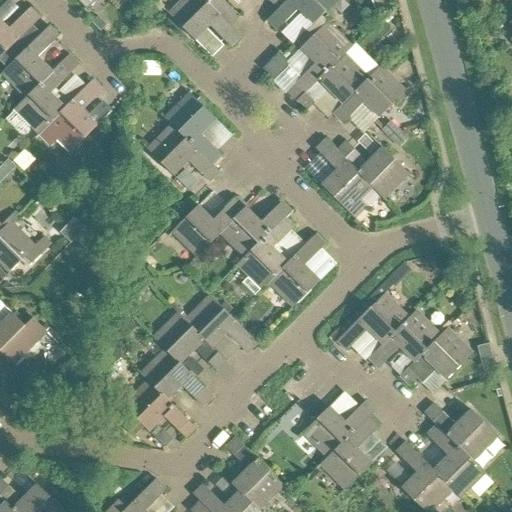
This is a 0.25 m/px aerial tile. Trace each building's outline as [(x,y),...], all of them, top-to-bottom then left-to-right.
[(76,0),(86,10),(96,0),(76,0)] [(202,0),(183,0),(168,15),(195,42),(209,27),(223,41),(223,40),(231,48),(241,38),(230,26),(229,27),(202,0)] [(202,0),(229,27),(230,26),(239,17),(221,0),(202,0)] [(289,0),(279,11),(279,10),(267,22),(277,32),(298,11),(314,26),(339,0),(289,0)] [(269,0),(279,10),(279,11),(289,0),(269,0)] [(372,0),(371,1),(377,15),(388,11),(384,0),(372,0)] [(0,59),(3,57),(9,51),(29,31),(41,19),(31,9),(9,30),(0,21),(0,59)] [(106,26),(98,18),(93,24),(101,32),(106,26)] [(288,93),(297,103),(345,55),(352,48),(328,23),(301,50),(316,65),(288,93)] [(52,73),(38,59),(59,38),(49,28),(17,60),(11,65),(7,70),(1,75),(25,100),(26,100),(52,73)] [(3,57),(0,59),(0,62),(7,70),(11,65),(17,60),(9,51),(3,57)] [(263,70),(274,82),(291,65),(279,54),(263,70)] [(328,91),(342,106),(343,106),(369,79),(345,55),(297,103),(307,112),(328,91)] [(39,136),(65,110),(65,109),(51,95),(79,66),(69,56),(52,73),(26,100),(25,100),(14,111),(14,112),(6,121),(12,127),(21,118),(39,136)] [(343,106),(342,106),(333,115),(343,125),(364,104),(379,119),(406,93),(381,67),(369,79),(343,106)] [(39,136),(39,137),(50,148),(57,141),(71,154),(97,127),(82,112),(103,91),(93,81),(72,102),(65,109),(65,110),(39,136)] [(164,119),(171,126),(212,167),(212,166),(222,157),(201,136),(215,121),(189,94),(164,119)] [(382,132),(399,149),(408,139),(391,122),(382,132)] [(171,126),(147,150),(173,177),(188,162),(201,176),(202,176),(210,183),(219,173),(212,166),(212,167),(171,126)] [(373,189),(337,152),(325,140),(315,150),(337,172),(321,187),(355,221),(367,209),(360,202),(372,189),(373,189)] [(346,143),(337,152),(373,189),(372,189),(384,201),(409,176),(382,149),(367,164),(346,143)] [(217,209),(225,199),(214,190),(206,200),(217,209)] [(197,259),(220,236),(219,235),(246,209),(237,199),(213,222),(198,207),(171,234),(197,259)] [(219,235),(220,236),(243,259),(244,260),(284,219),(285,220),(292,212),(282,202),(261,224),(246,209),(219,235)] [(262,292),(269,285),(268,284),(288,265),(287,264),(273,250),(294,229),(285,220),(284,219),(244,260),(243,259),(236,266),(262,292)] [(0,233),(0,265),(9,274),(26,258),(32,265),(52,245),(44,238),(35,247),(11,222),(4,229),(4,230),(0,233)] [(268,284),(269,285),(293,309),(320,282),(305,267),(326,246),(316,236),(295,257),(294,257),(287,264),(288,265),(268,284)] [(368,331),(383,346),(410,319),(409,319),(385,295),(337,342),(347,352),(368,331)] [(210,297),(185,321),(212,348),(226,334),(239,347),(240,346),(247,354),(257,345),(255,342),(248,336),(210,297)] [(135,325),(125,312),(112,322),(122,335),(135,325)] [(400,349),(414,363),(414,364),(441,337),(441,336),(416,312),(409,319),(410,319),(383,346),(369,360),(379,370),(400,349)] [(153,339),(164,351),(165,350),(180,365),(195,351),(216,372),(226,362),(212,348),(185,321),(178,314),(153,339)] [(0,351),(3,354),(2,355),(14,366),(47,333),(33,319),(25,327),(13,315),(0,327),(0,351)] [(255,329),(248,336),(255,342),(261,336),(255,329)] [(414,364),(414,363),(400,377),(410,387),(418,379),(423,384),(436,371),(446,381),(473,354),(448,329),(441,336),(441,337),(414,364)] [(495,368),(489,345),(477,348),(483,371),(495,368)] [(140,375),(147,382),(148,381),(168,401),(182,387),(195,400),(203,408),(213,398),(192,377),(180,365),(165,350),(164,351),(140,375)] [(148,381),(147,382),(114,415),(137,438),(145,429),(149,433),(157,425),(163,431),(170,424),(186,439),(196,429),(174,408),(175,408),(168,401),(148,381)] [(19,394),(26,401),(36,391),(30,384),(19,394)] [(303,435),(327,459),(368,419),(369,419),(376,412),(366,402),(345,423),(330,408),(303,435)] [(425,415),(436,427),(436,426),(472,463),(473,462),(497,438),(471,411),(456,426),(435,405),(425,415)] [(327,459),(320,466),(345,492),(372,465),(357,449),(378,428),(369,419),(368,419),(327,459)] [(447,457),(434,472),(433,472),(453,492),(452,492),(459,500),(485,474),(473,462),(472,463),(436,426),(436,427),(427,436),(435,444),(434,444),(447,457)] [(232,486),(239,493),(240,492),(259,511),(260,511),(284,487),(261,465),(260,463),(236,439),(226,449),(247,471),(232,486)] [(433,472),(434,472),(405,443),(395,453),(417,475),(402,490),(423,511),(432,511),(452,492),(453,492),(433,472)] [(0,480),(0,498),(5,504),(6,504),(13,511),(62,511),(37,486),(22,501),(1,480),(0,480)] [(107,511),(145,511),(166,490),(156,480),(127,509),(118,501),(107,511)] [(193,496),(200,503),(201,503),(210,511),(260,511),(259,511),(240,492),(239,493),(225,507),(203,486),(193,496)] [(210,511),(201,503),(200,503),(191,511),(210,511)]
